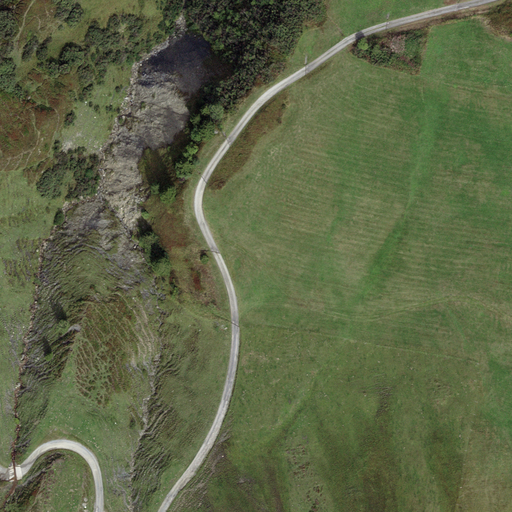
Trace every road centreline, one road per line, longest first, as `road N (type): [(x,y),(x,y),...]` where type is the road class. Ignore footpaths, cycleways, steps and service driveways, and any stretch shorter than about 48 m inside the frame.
road 1 (track): [(162,511),(225,405),(239,333),(230,283),(197,199),(214,166),(272,91),(366,31),(484,0)]
road 2 (track): [(0,471),(14,473),(43,448),(73,446),(94,462),(97,511)]
